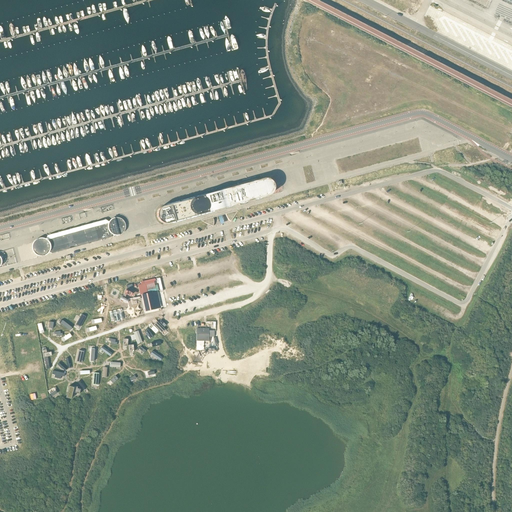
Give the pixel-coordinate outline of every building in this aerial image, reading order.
[(225,214),(226,216),(226,217),(227,218),(227,219),(228,219),(228,220),(229,221),(230,222),(237,212),(237,211),(223,214),(222,208),(264,196),(264,197),(265,197),(266,196),(268,196),(269,195),(270,195),(270,194),(271,194),(271,193),(272,193),(272,192),(272,191),(273,191),(273,190),(273,189),(273,188),(273,187),(273,186),(273,185),(273,184),(272,183),(272,182),(271,182),(271,181),(270,180),(269,180),(268,180),(267,179),(266,179),(264,178),(263,178),(263,179),(261,179),(259,180),(259,181),(253,183),(246,185),(245,185),(239,187),(238,187),(231,189),(224,191),(223,191),(224,191),(217,193),(217,192),(213,193),(209,194),(209,195),(202,197),(202,196),(202,197),(195,199),(195,198),(195,199),(188,201),(188,200),(187,201),(180,203),(180,202),(180,203),(173,205),(173,204),(173,205),(167,207),(166,205),(165,205),(164,205),(163,206),(162,206),(161,207),(160,208),(159,208),(159,209),(158,209),(158,210),(157,211),(157,212),(157,213),(157,214),(157,215),(157,216),(157,217),(157,218),(157,219),(158,219),(158,220),(159,220),(159,221),(160,222),(161,222),(162,223),(163,223),(164,223),(166,223),(167,223),(168,223),(169,223),(170,223),(171,222),(213,210),(215,217),(201,220),(202,222),(212,227),(213,226),(213,225),(213,224),(213,223),(213,222),(213,221),(213,220),(213,219),(213,218),(216,217),(216,216),(219,215),(222,215),(225,214)] [(123,221),(123,220),(122,220),(121,219),(120,218),(119,218),(118,218),(117,218),(116,218),(115,218),(114,218),(113,218),(112,219),(111,219),(110,220),(109,221),(108,222),(106,223),(110,237),(112,234),(113,235),(114,235),(115,235),(116,236),(117,235),(118,235),(119,235),(120,235),(121,234),(122,233),(123,233),(123,232),(124,231),(124,230),(125,229),(125,228),(125,227),(125,226),(125,225),(125,224),(124,223),(124,222),(123,221)] [(110,237),(106,223),(94,226),(98,241),(110,237)] [(92,242),(98,241),(94,226),(88,228),(92,242)] [(87,244),(92,242),(88,228),(83,229),(87,244)] [(75,247),(87,244),(83,229),(71,233),(75,247)] [(69,249),(75,247),(71,233),(65,234),(69,249)] [(51,254),(69,249),(65,234),(48,239),(51,254)] [(48,239),(46,240),(45,239),(44,239),(43,239),(42,238),(41,238),(40,238),(39,238),(38,239),(37,239),(36,240),(35,240),(34,241),(33,242),(33,243),(32,244),(32,245),(32,246),(32,247),(32,248),(32,249),(32,250),(33,251),(33,252),(34,253),(35,254),(36,254),(37,255),(38,256),(39,256),(40,256),(41,256),(42,256),(43,256),(44,256),(44,255),(45,255),(46,255),(46,254),(47,254),(47,253),(48,252),(51,254),(48,239)] [(157,291),(141,295),(145,312),(161,308),(157,291)] [(121,309),(109,312),(111,321),(123,318),(121,309)] [(154,319),(151,322),(152,323),(161,333),(162,333),(163,334),(165,331),(164,330),(165,330),(155,320),(154,319)] [(62,321),(60,323),(69,330),(71,327),(62,321)] [(148,328),(145,329),(151,338),(154,336),(148,328)] [(215,345),(217,344),(215,337),(213,338),(213,337),(208,337),(208,329),(196,328),(196,341),(210,341),(210,344),(209,346),(215,346),(215,345)] [(69,333),(62,338),(64,341),(71,337),(69,333)] [(81,380),(77,382),(82,389),(85,387),(81,380)]
